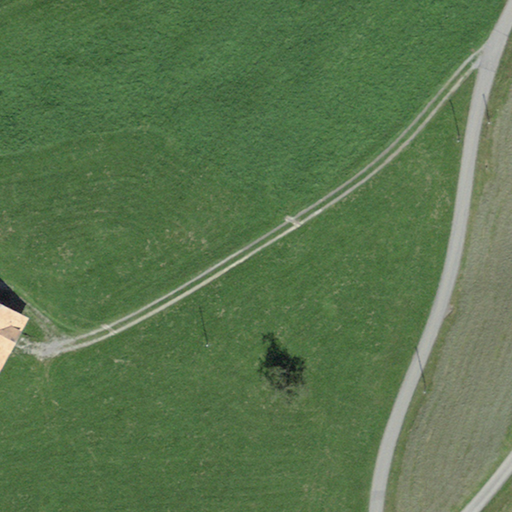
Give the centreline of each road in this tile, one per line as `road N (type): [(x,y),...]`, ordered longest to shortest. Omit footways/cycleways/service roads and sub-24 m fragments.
road 1 (track): [(498,38),(339,189),(123,319),(57,347),(21,349)]
road 2 (unclassified): [(378,511),(402,396),(458,251),(476,104),(511,11)]
